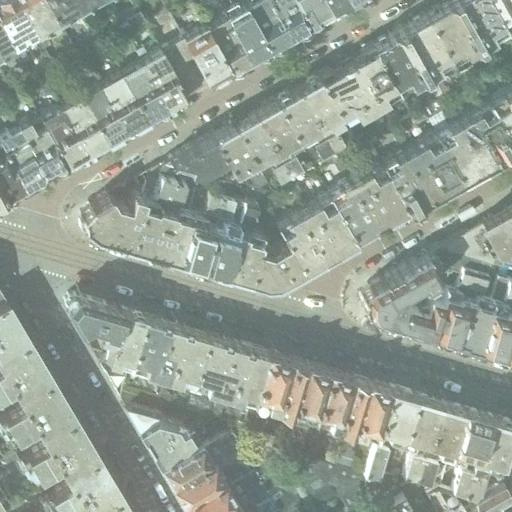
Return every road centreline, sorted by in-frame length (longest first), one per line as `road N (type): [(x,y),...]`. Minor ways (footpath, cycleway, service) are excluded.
road 1 (residential): [(393,0),(53,190),(35,202),(13,240)]
road 2 (residential): [(13,240),(14,270),(156,511)]
road 3 (residential): [(13,240),(295,324)]
road 4 (residential): [(295,324),(327,276),(511,173)]
road 5 (residential): [(295,324),(511,383)]
